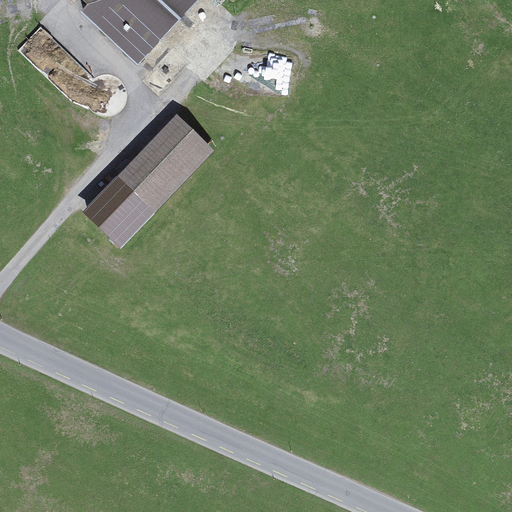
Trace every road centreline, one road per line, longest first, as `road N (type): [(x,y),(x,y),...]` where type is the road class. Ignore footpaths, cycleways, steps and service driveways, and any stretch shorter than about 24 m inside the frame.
road 1 (tertiary): [(0,340),(385,511)]
road 2 (residential): [(0,291),(183,90)]
